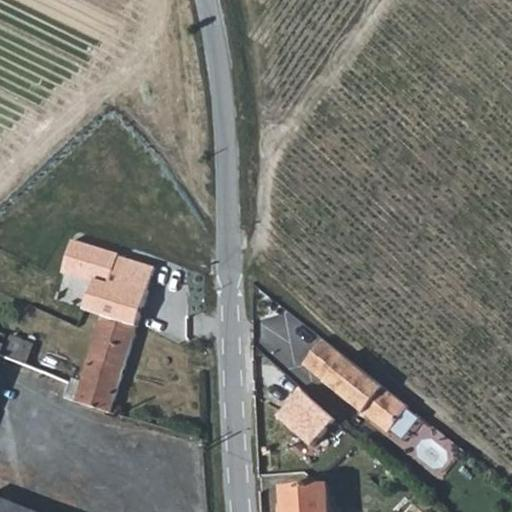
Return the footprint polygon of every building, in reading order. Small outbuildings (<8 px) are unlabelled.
[(71,243),(64,271),(114,286),(122,258),(71,243)] [(146,254),(143,264),(122,258),(114,286),(64,271),(57,300),(88,308),(86,311),(104,316),(83,382),(72,378),(66,397),(114,412),(157,276),(170,279),(174,262),(146,254)] [(0,511),(43,511),(0,495),(0,358),(5,344),(0,342),(0,332),(2,327),(0,326),(0,511)] [(413,405),(328,336),(307,361),(393,430),(413,405)] [(292,406),(288,411),(310,431),(315,426),(292,406)] [(306,437),(310,431),(288,411),(283,417),(291,424),(306,437)] [(377,511),(384,505),(306,437),(291,424),(274,442),(321,483),(324,480),(358,511),(377,511)] [(330,511),(327,484),(284,487),(286,511),(330,511)]
